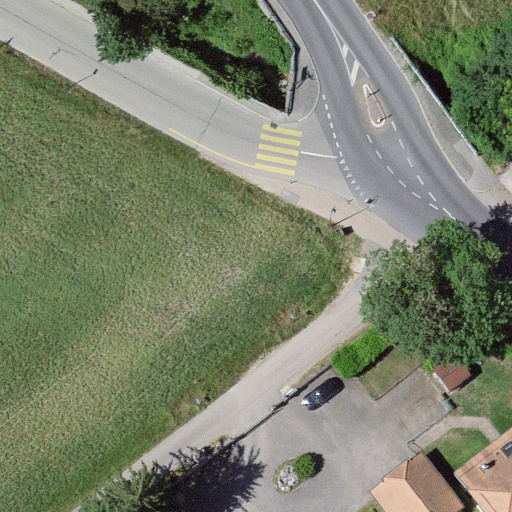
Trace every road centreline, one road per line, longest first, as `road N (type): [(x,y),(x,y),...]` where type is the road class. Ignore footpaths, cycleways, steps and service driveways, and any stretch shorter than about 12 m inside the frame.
road 1 (residential): [(390,149),(341,157),(249,140),(0,6)]
road 2 (tertiary): [(390,149),(313,0)]
road 3 (tertiary): [(390,149),(436,204),(511,259)]
